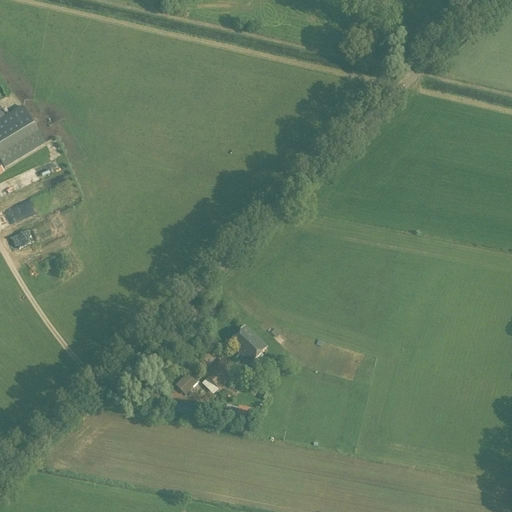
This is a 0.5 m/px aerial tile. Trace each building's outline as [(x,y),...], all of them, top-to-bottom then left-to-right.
[(0,156),(38,134),(22,108),(5,118),(0,109),(0,156)] [(266,349),(244,329),(229,345),(243,358),(242,360),(249,367),(266,349)] [(220,392),(237,373),(223,359),(213,369),(212,368),(204,377),(220,392)] [(184,367),(189,372),(174,387),(185,397),(200,381),(194,376),(197,372),(188,363),(184,367)] [(175,415),(192,416),(193,408),(176,406),(175,415)]
